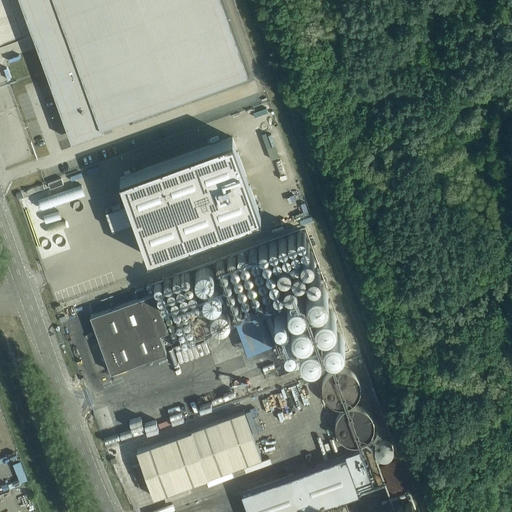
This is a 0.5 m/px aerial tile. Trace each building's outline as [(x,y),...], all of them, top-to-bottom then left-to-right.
[(21,0),(72,140),(102,129),(101,124),(248,71),(222,0),(21,0)] [(277,128),(273,130),(278,141),(282,139),(277,128)] [(128,201),(105,209),(112,228),(134,220),(148,257),(261,216),(232,137),(119,177),(128,201)] [(94,173),(36,190),(43,212),(101,195),(94,173)] [(90,216),(104,214),(103,206),(89,209),(90,216)] [(296,233),(297,236),(298,239),(301,239),(304,238),(305,236),(305,233),(304,231),(301,230),(298,231),(296,233)] [(288,237),(288,240),(289,242),(291,243),(294,243),(296,241),(297,239),(296,236),(295,234),(292,234),(289,235),(288,237)] [(278,240),(278,243),(280,245),(282,246),(284,246),(286,245),(287,242),(287,240),(285,238),(283,237),(280,238),(278,240)] [(278,246),(278,243),(276,241),(273,240),(271,241),(269,244),(269,246),(270,248),(273,250),(275,249),(277,248),(278,246)] [(309,246),(309,243),(308,241),(305,240),(303,240),(301,241),(300,244),(300,246),(302,248),(305,249),(307,248),(309,246)] [(268,249),(268,247),(267,244),(264,243),(262,243),(260,245),(259,247),(259,250),(261,252),(264,252),(266,252),(268,249)] [(290,247),(291,250),(292,252),(295,253),(298,252),(299,249),(299,246),(298,244),(295,243),(292,244),(290,247)] [(291,252),(290,250),(289,247),(286,247),(283,248),(282,250),(282,253),(283,255),(285,256),(288,256),(290,254),(291,252)] [(248,251),(249,254),(250,256),(253,256),(255,255),(257,253),(257,251),(255,248),(253,248),(250,249),(248,251)] [(281,256),(281,253),(279,251),(276,250),(274,251),(272,253),(272,256),(273,258),(275,260),(278,259),(280,258),(281,256)] [(300,259),(301,262),(304,264),(308,264),(311,263),(313,261),(314,257),(313,254),(310,251),(307,251),(304,251),(302,253),(300,256),(300,259)] [(246,257),(246,255),(244,252),(242,252),(239,253),(237,255),(238,258),(239,260),(242,260),(244,259),(246,257)] [(271,259),(271,256),(270,254),(267,253),(264,254),(263,256),(263,259),(264,261),(267,262),(270,261),(271,259)] [(296,254),(293,254),(291,256),(290,259),(291,262),(294,263),(297,263),(299,261),(299,258),(298,255),(296,254)] [(235,261),(235,259),(234,256),(232,255),(230,255),(228,257),(227,259),(227,262),(229,263),(231,264),(234,263),(235,261)] [(260,263),(260,260),(258,258),(256,257),(253,258),(251,260),(251,263),(253,265),(256,266),(258,265),(260,263)] [(280,259),(277,262),(277,265),(278,268),(280,271),(283,272),(286,272),(289,270),(290,267),(290,264),(289,260),(286,259),(283,258),(280,259)] [(249,267),(249,264),(247,262),(245,261),(242,262),(240,264),(241,267),(242,269),(245,270),(247,269),(249,267)] [(276,268),(275,265),(273,264),(271,263),(268,264),(267,266),(266,268),(267,271),(270,272),(273,272),(275,271),(276,268)] [(294,265),(292,268),(291,271),(292,274),(294,276),(297,277),(300,277),(303,275),(305,272),(305,269),(303,266),(301,264),(297,263),(294,265)] [(239,270),(239,267),(237,265),(234,265),(232,265),(230,268),(230,270),(232,273),(235,273),(237,273),(239,270)] [(195,273),(194,277),(195,280),(197,283),(200,285),(204,286),(208,285),(211,283),(213,280),(213,277),(213,273),(211,270),(208,268),(204,267),(200,268),(197,270),(195,273)] [(263,272),(263,270),(261,268),(259,267),(256,268),(255,270),(255,273),(256,275),(259,276),(262,275),(263,272)] [(308,270),(306,273),(306,276),(308,279),(311,281),(314,282),(317,280),(319,278),(320,275),(319,272),(317,269),(314,268),(311,268),(308,270)] [(189,277),(189,274),(187,272),(185,271),(182,272),(181,274),(181,277),(183,279),(185,280),(188,279),(189,277)] [(252,276),(252,274),(251,271),(248,271),(246,272),(244,274),(244,277),(246,279),(248,280),(251,279),(252,276)] [(278,278),(278,276),(276,274),(273,273),(271,274),(269,276),(269,279),(271,281),(273,282),(275,282),(277,280),(278,278)] [(181,280),(180,277),(179,275),(176,274),(173,275),(172,278),(172,280),(174,282),(177,283),(179,282),(181,280)] [(242,280),(242,277),(240,275),(238,275),(235,276),(234,278),(234,280),(236,283),(238,283),(241,282),(242,280)] [(267,282),(267,280),(265,277),(262,276),(260,277),(258,280),(258,283),(260,285),(263,285),(265,284),(267,282)] [(293,277),(289,276),(286,277),(284,279),(283,282),(283,286),(285,288),(288,290),(292,290),(294,288),(296,285),(296,282),(295,279),(293,277)] [(163,281),(163,284),(165,286),(168,286),(170,285),(172,283),(172,281),(170,278),(167,277),(164,278),(163,281)] [(184,283),(184,286),(185,288),(188,289),(190,289),(192,287),(193,285),(192,283),(191,281),(188,280),(186,281),(184,283)] [(256,286),(256,284),(254,281),(252,280),(250,281),(248,282),(247,284),(247,287),(249,288),(252,289),(254,288),(256,286)] [(162,287),(162,284),(160,282),(157,281),(155,282),(153,285),(153,288),(155,290),(158,290),(160,289),(162,287)] [(184,289),(184,286),(182,284),(180,283),(177,284),(176,287),(176,289),(177,291),(180,292),(183,291),(184,289)] [(282,287),(281,284),(278,283),(276,283),(273,285),(273,288),(274,290),(276,292),(279,292),(281,290),(282,287)] [(246,290),(246,287),(244,285),(242,284),(239,285),(238,287),(238,290),(239,292),(242,293),(244,292),(246,290)] [(175,292),(175,290),(173,287),(170,286),(168,288),(166,290),(167,293),(168,295),(171,295),(173,294),(175,292)] [(271,291),(270,289),(268,287),(266,286),(264,287),(262,289),(262,292),(264,294),(266,295),(269,294),(271,291)] [(220,294),(218,291),(215,289),(211,288),(208,289),(205,291),(203,294),(202,298),(203,301),(205,304),(208,306),(211,307),(215,306),(218,304),(220,301),(221,298),(220,294)] [(197,294),(196,292),(195,290),(192,289),(190,290),(188,291),(188,294),(188,296),(190,298),(193,298),(195,297),(197,294)] [(165,296),(165,293),(164,291),(162,290),(159,290),(157,292),(156,294),(157,297),(159,298),(161,299),(164,298),(165,296)] [(259,296),(259,293),(257,291),(255,290),(252,291),(251,293),(251,296),(253,298),(255,299),(258,298),(259,296)] [(110,371),(120,368),(166,351),(154,317),(163,314),(154,291),(90,315),(110,371)] [(188,296),(187,294),(185,292),(183,292),(180,293),(179,296),(179,298),(181,300),(183,301),(186,300),(187,298),(188,296)] [(250,299),(249,297),(247,295),(245,294),(242,295),(241,297),(241,300),(242,302),(244,303),(247,303),(249,301),(250,299)] [(179,301),(179,298),(177,296),(174,295),(172,296),(170,299),(170,302),(172,304),(175,304),(177,303),(179,301)] [(200,303),(199,301),(197,299),(195,298),(192,299),(191,301),(191,304),(192,306),(194,307),(197,307),(199,305),(200,303)] [(168,300),(166,299),(165,299),(164,299),(163,299),(162,300),(161,300),(161,301),(160,302),(160,303),(160,304),(161,305),(161,306),(162,307),(163,307),(164,307),(165,307),(166,307),(167,307),(168,306),(169,305),(169,304),(169,303),(169,302),(168,300)] [(190,307),(190,304),(189,302),(186,301),(183,302),(182,304),(182,307),(184,309),(186,310),(189,309),(190,307)] [(181,310),(181,307),(179,305),(177,304),(175,304),(173,306),(172,308),(172,311),(174,312),(177,313),(179,312),(181,310)] [(229,315),(227,311),(224,309),(220,308),(216,309),(213,311),(211,315),(210,318),(211,322),(213,326),(216,328),(220,328),(224,328),(227,326),(229,322),(230,318),(229,315)] [(286,358),(261,367),(264,374),(289,365),(286,358)] [(216,381),(220,394),(238,388),(233,375),(216,381)] [(270,417),(274,416),(271,407),(266,409),(270,417)] [(152,410),(141,414),(144,425),(171,416),(168,409),(153,414),(152,410)] [(153,496),(261,457),(244,410),(136,449),(141,462),(132,466),(139,486),(148,482),(153,496)] [(142,420),(131,423),(132,428),(143,425),(142,420)] [(393,455),(394,450),(393,446),(391,443),(387,440),(383,439),(379,440),(375,443),(373,446),(372,450),(373,455),(375,458),(379,461),(383,461),(387,461),(391,458),(393,455)] [(241,492),(248,511),(307,511),(358,493),(373,488),(360,450),(345,455),(241,492)] [(342,509),(344,508),(345,505),(345,503),(343,501),(341,500),(338,502),(337,504),(338,506),(339,508),(342,509)]
